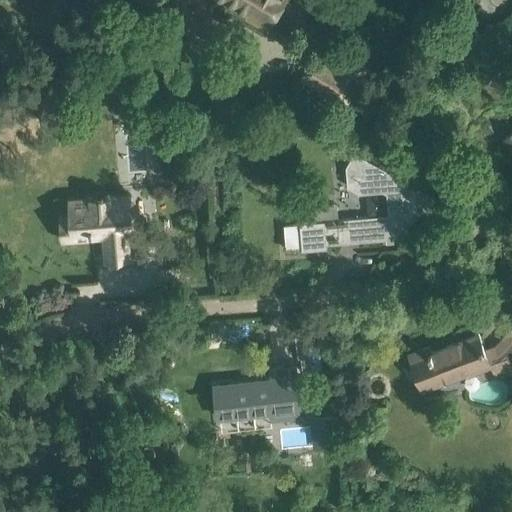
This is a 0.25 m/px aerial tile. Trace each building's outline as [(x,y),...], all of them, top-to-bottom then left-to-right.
[(236,0),(247,6),(244,12),(269,27),(284,0),(236,0)] [(127,1),(106,54),(134,66),(155,12),(127,1)] [(322,91),(321,93),(346,107),(369,67),(344,52),(337,65),(314,52),(299,78),(322,91)] [(490,81),(511,92),(511,63),(502,58),(490,81)] [(157,148),(181,146),(180,130),(156,132),(157,148)] [(300,221),(283,222),(284,244),(302,243),(302,249),(327,247),(327,244),(386,239),(386,237),(396,236),(403,229),(403,225),(408,225),(436,199),(419,188),(355,150),(345,166),(347,186),(359,193),(382,191),(387,193),(388,215),(389,219),(365,221),(365,217),(338,219),(336,204),(299,207),(300,221)] [(70,198),(71,213),(60,214),(62,239),(103,236),(105,260),(130,258),(128,234),(133,234),(130,193),(70,198)] [(489,363),(478,334),(432,351),(430,346),(410,353),(423,387),(468,370),(468,371),(489,363)] [(215,385),(219,417),(271,411),(272,419),(301,416),(295,366),(272,369),(273,379),(215,385)] [(335,439),(334,413),(316,414),(318,440),(335,439)]
